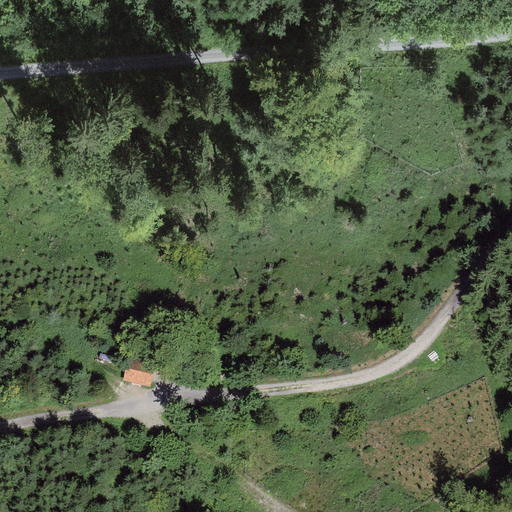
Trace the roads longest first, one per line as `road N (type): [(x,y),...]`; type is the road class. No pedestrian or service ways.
road 1 (track): [(511,33),(0,73)]
road 2 (track): [(511,225),(456,303),(413,348),(379,368),(329,384),(135,409)]
road 3 (track): [(0,429),(135,409),(293,511)]
